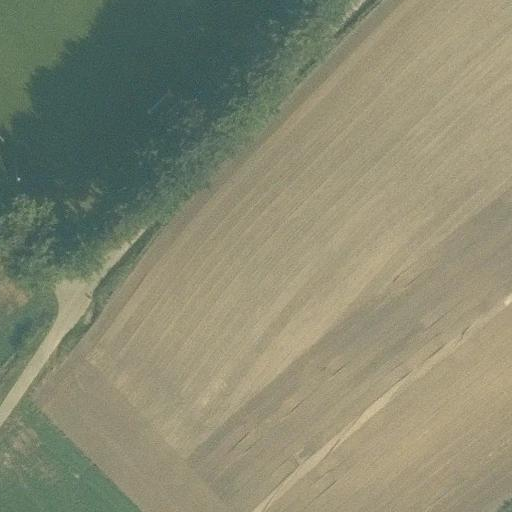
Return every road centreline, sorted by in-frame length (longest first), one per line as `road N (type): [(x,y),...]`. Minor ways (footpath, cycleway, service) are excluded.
road 1 (unclassified): [(81,298),(231,130),(366,0)]
road 2 (track): [(318,511),(75,306)]
road 3 (unclassified): [(0,418),(81,298)]
